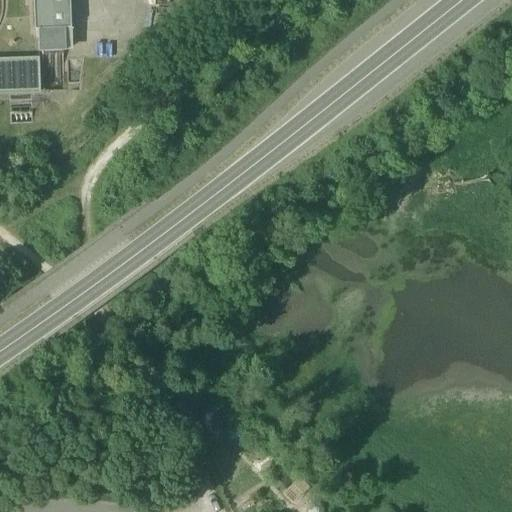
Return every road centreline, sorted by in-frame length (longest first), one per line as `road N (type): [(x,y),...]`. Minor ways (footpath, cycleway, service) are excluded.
road 1 (secondary): [(463,0),(0,353)]
road 2 (track): [(219,511),(164,370),(0,238)]
